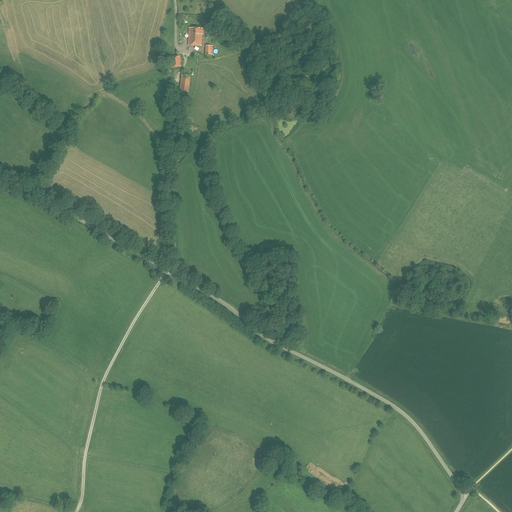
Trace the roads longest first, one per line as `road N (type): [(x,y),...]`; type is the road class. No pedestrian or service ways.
road 1 (unclassified): [(456,511),(464,497),(457,484),(397,409),(267,338),(44,197),(0,181)]
road 2 (track): [(71,511),(100,383),(169,270)]
road 3 (track): [(171,272),(178,260),(168,195),(174,151)]
